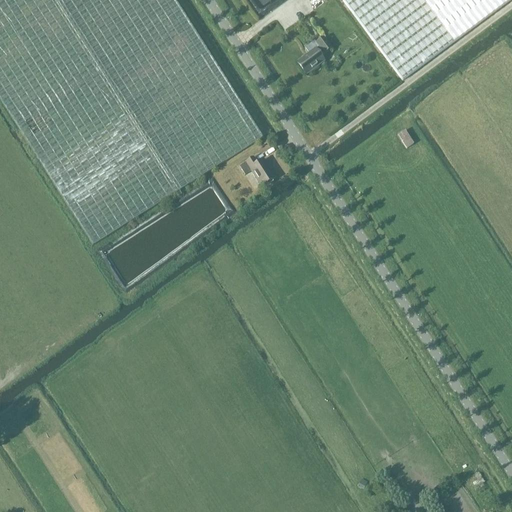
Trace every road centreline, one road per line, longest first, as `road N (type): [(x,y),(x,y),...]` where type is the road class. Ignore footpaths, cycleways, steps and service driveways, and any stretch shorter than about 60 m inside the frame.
road 1 (unclassified): [(511,471),(209,0)]
road 2 (track): [(511,4),(308,154)]
